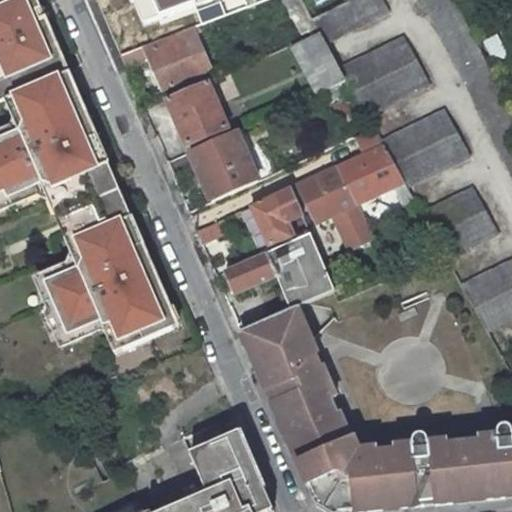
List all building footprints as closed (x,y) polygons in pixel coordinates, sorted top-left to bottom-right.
[(8,97),(20,126),(0,134),(0,208),(27,197),(26,194),(46,185),(52,187),(84,260),(38,280),(53,316),(50,317),(62,345),(103,328),(115,355),(179,328),(37,0),(0,0),(0,95),(2,99),(8,97)] [(193,29),(231,14),(223,0),(161,0),(179,35),(193,29)] [(302,0),(283,0),(302,35),(318,28),(313,19),(302,0)] [(389,13),(382,0),(352,0),(313,19),(318,28),(321,34),(327,44),(389,13)] [(511,112),(455,0),(423,0),(511,175),(511,112)] [(163,91),(210,71),(193,29),(179,35),(172,37),(172,36),(121,55),(126,68),(149,59),(163,91)] [(321,34),(291,48),(317,96),(347,82),(327,44),(321,34)] [(368,117),(430,86),(405,39),(342,69),(368,117)] [(187,146),(228,128),(209,83),(167,101),(187,146)] [(446,111),(382,142),(382,143),(384,146),(407,189),(470,157),(446,111)] [(374,129),(354,138),(363,152),(382,143),(382,142),(374,129)] [(236,132),(191,153),(213,204),(259,183),(236,132)] [(384,146),(338,168),(360,211),(365,209),(363,204),(394,189),(403,207),(414,202),(407,189),(384,146)] [(298,186),(318,225),(334,217),(350,251),(374,240),(360,211),(338,168),(298,186)] [(292,189),(252,208),(264,234),(270,247),(291,237),(288,229),(297,224),(295,220),(304,216),(292,189)] [(474,189),(422,214),(448,260),(499,235),(474,189)] [(252,208),(243,212),(255,238),(264,234),(252,208)] [(217,223),(198,233),(203,245),(223,236),(217,223)] [(311,235),(226,273),(236,295),(277,278),(291,311),(297,308),(335,292),(323,264),(311,235)] [(333,259),(323,264),(335,292),(345,287),(333,259)] [(511,262),(463,286),(488,332),(511,320),(511,262)] [(318,355),(297,308),(291,311),(247,330),(261,362),(254,365),(266,392),(268,392),(273,404),(272,405),(308,488),(313,486),(319,500),(339,511),(354,509),(353,511),(382,511),(421,507),(421,506),(434,504),(435,506),(511,498),(511,435),(511,436),(511,432),(508,430),(505,430),(503,431),(501,434),(501,437),(481,439),(481,443),(450,447),(449,442),(427,445),(426,442),(425,440),(423,439),(421,439),(417,441),(416,446),(394,448),(394,453),(379,454),(379,449),(360,452),(354,438),(352,439),(340,413),(336,415),(331,401),(337,399),(323,366),(320,367),(315,357),(318,355)] [(402,321),(416,314),(414,309),(400,316),(402,321)] [(261,362),(247,330),(240,333),(254,365),(261,362)] [(190,455),(208,495),(168,511),(273,511),(274,511),(240,433),(190,455)]
